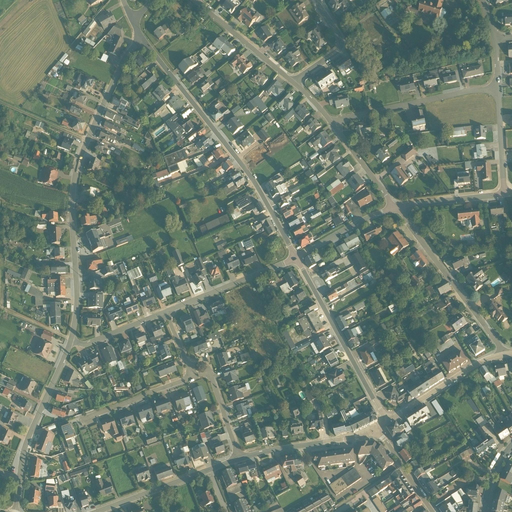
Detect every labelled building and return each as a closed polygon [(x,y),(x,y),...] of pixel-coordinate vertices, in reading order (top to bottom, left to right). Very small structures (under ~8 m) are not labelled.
[(240,4),(234,0),(228,0),(223,7),(232,15),(240,4)] [(332,2),(329,4),(334,12),(340,9),(342,13),(348,9),(343,1),(341,3),(339,0),(338,1),(336,0),(332,0),(332,2)] [(395,0),(384,0),(376,5),(385,21),(394,15),(391,12),(399,7),(395,0)] [(434,25),(438,26),(446,0),(444,0),(436,0),(434,8),(421,4),(418,13),(435,19),(434,25)] [(305,8),(302,3),(289,12),(298,25),(309,17),(303,9),(305,8)] [(245,25),(249,28),(255,21),(256,22),(260,17),(255,13),(253,15),(247,9),(242,14),(241,13),(236,19),(240,23),(242,21),(246,24),(245,25)] [(102,16),(97,19),(103,31),(111,26),(110,25),(115,22),(110,14),(104,18),(102,16)] [(511,27),(511,15),(511,16),(505,17),(505,19),(501,19),(502,24),(505,24),(505,26),(511,25),(511,27)] [(81,26),(87,21),(83,17),(78,21),(81,26)] [(86,37),(96,24),(92,21),(82,34),(86,37)] [(167,24),(154,34),(159,41),(165,36),(164,33),(170,28),(167,24)] [(116,26),(108,35),(113,37),(113,35),(121,39),(123,34),(121,29),(116,26)] [(267,26),(257,33),(264,43),(274,36),(267,26)] [(321,31),(317,26),(304,35),(308,40),(311,38),(319,49),(327,43),(319,32),(321,31)] [(175,32),(180,37),(185,32),(181,28),(175,32)] [(116,56),(123,41),(115,38),(108,53),(116,56)] [(219,52),(228,45),(223,38),(213,45),(211,43),(207,47),(216,55),(219,52)] [(279,40),(269,46),(272,50),(274,49),(278,55),(282,52),(282,53),(286,50),(279,40)] [(84,48),(82,53),(85,53),(88,44),(80,41),(79,46),(84,48)] [(231,49),(228,45),(219,52),(222,55),(226,55),(228,57),(235,52),(232,48),(231,49)] [(300,55),(297,50),(285,59),(287,62),(288,62),(292,68),(300,63),(296,58),(300,55)] [(67,52),(59,61),(61,63),(69,53),(67,52)] [(203,60),(201,62),(203,65),(208,60),(203,53),(199,56),(203,60)] [(103,54),(100,61),(106,63),(108,56),(103,54)] [(241,56),(231,64),(234,69),(236,67),(242,75),(252,67),(248,62),(247,64),(244,61),(245,60),(241,56)] [(146,64),(140,57),(132,63),(135,67),(137,65),(140,69),(146,64)] [(185,76),(198,65),(192,58),(179,68),(185,76)] [(353,67),(347,59),(336,67),(341,74),(344,72),(346,76),(352,72),(350,70),(353,67)] [(52,78),(62,65),(58,62),(48,74),(52,78)] [(481,67),(462,71),(464,79),(483,75),(481,67)] [(187,80),(192,86),(205,76),(206,78),(213,73),(211,70),(205,74),(201,69),(187,80)] [(138,79),(144,74),(142,71),(134,77),(136,80),(138,79)] [(258,71),(251,80),(256,84),(256,83),(262,88),(268,80),(258,71)] [(442,74),(444,84),(456,81),(455,73),(450,74),(449,71),(445,72),(445,73),(442,74)] [(321,91),(336,80),(337,82),(336,83),(339,87),(342,85),(337,78),(335,80),(329,72),(315,82),(321,91)] [(423,80),(425,88),(437,86),(436,81),(439,80),(437,72),(429,73),(430,78),(423,80)] [(144,91),(156,80),(150,74),(147,77),(144,74),(138,79),(141,82),(138,85),(144,91)] [(93,81),(82,76),(79,83),(80,83),(78,87),(76,86),(75,89),(79,91),(80,89),(85,91),(87,86),(90,88),(91,85),(91,86),(93,81)] [(209,79),(198,87),(203,93),(214,85),(209,79)] [(399,84),(401,94),(415,91),(413,81),(399,84)] [(275,82),(266,92),(270,96),(271,94),(276,99),(284,91),(280,88),(281,86),(275,82)] [(166,92),(161,87),(152,94),(157,100),(156,101),(158,104),(169,94),(167,91),(166,92)] [(71,98),(69,102),(75,105),(76,102),(83,105),(86,98),(78,94),(75,100),(71,98)] [(287,95),(279,104),(282,107),(283,106),(288,111),(293,105),(288,100),(291,98),(287,95)] [(262,113),(267,109),(257,97),(252,101),(257,108),(262,113)] [(336,104),(337,109),(349,106),(347,97),(335,99),(335,98),(329,99),(330,105),(336,104)] [(180,103),(176,98),(167,105),(171,109),(172,108),(175,113),(184,106),(181,102),(180,103)] [(117,109),(115,112),(125,117),(127,113),(123,111),(124,108),(125,108),(127,104),(123,102),(123,101),(119,99),(118,101),(114,99),(111,105),(119,108),(118,109),(117,109)] [(215,110),(221,105),(218,101),(212,106),(215,110)] [(251,112),(257,108),(252,101),(246,106),(251,112)] [(74,107),(75,105),(69,102),(68,105),(72,107),(69,113),(78,117),(81,110),(74,107)] [(155,117),(166,107),(163,104),(152,114),(155,117)] [(301,123),(309,114),(301,106),(298,109),(296,107),(285,118),(288,122),(294,116),(301,123)] [(212,117),(216,122),(219,120),(221,122),(224,119),(223,117),(229,112),(227,109),(220,114),(219,112),(212,117)] [(187,117),(191,115),(187,110),(180,115),(182,118),(174,125),(177,128),(185,122),(184,121),(188,118),(187,117)] [(107,112),(105,118),(119,125),(122,118),(111,113),(111,114),(107,112)] [(411,122),(414,132),(420,131),(419,128),(426,126),(423,112),(415,114),(417,121),(411,122)] [(275,120),(270,114),(265,117),(270,123),(275,120)] [(136,123),(125,117),(123,122),(134,127),(136,123)] [(167,126),(175,120),(173,117),(165,124),(167,126)] [(244,127),(236,118),(226,126),(233,135),(244,127)] [(314,133),(320,127),(314,119),(303,128),(306,132),(310,129),(314,133)] [(64,120),(61,125),(77,132),(78,130),(82,132),(85,125),(76,121),(74,125),(64,120)] [(186,135),(193,129),(190,125),(191,124),(188,121),(181,127),(176,131),(178,133),(179,133),(181,136),(184,133),(186,135)] [(121,129),(106,122),(103,128),(112,132),(112,130),(120,133),(121,131),(120,131),(121,129)] [(369,123),(354,124),(356,141),(366,140),(365,134),(371,133),(369,123)] [(473,128),(452,131),(453,138),(467,136),(466,133),(474,132),(473,128)] [(197,140),(205,133),(202,129),(196,133),(195,132),(186,139),(189,143),(195,138),(197,140)] [(486,129),(476,129),(477,140),(485,140),(484,133),(486,133),(486,129)] [(25,137),(35,141),(37,135),(27,131),(25,137)] [(102,131),(99,139),(112,145),(114,141),(120,144),(122,139),(110,134),(109,135),(102,131)] [(264,131),(259,135),(265,143),(270,139),(264,131)] [(249,132),(238,141),(244,149),(247,146),(249,148),(255,142),(252,138),(253,138),(249,132)] [(325,132),(308,145),(312,150),(319,144),(323,148),(332,142),(325,132)] [(61,136),(57,147),(68,152),(70,145),(72,146),(75,138),(64,134),(63,137),(61,136)] [(205,141),(204,140),(196,146),(199,150),(200,149),(203,152),(212,145),(208,139),(205,141)] [(399,142),(397,139),(387,146),(389,149),(399,142)] [(97,144),(94,150),(109,157),(111,152),(105,150),(105,148),(97,144)] [(484,150),(483,146),(476,147),(476,154),(474,154),(474,160),(482,159),(482,156),(486,156),(485,150),(484,150)] [(335,147),(322,157),(325,162),(329,159),(333,164),(340,159),(335,153),(338,151),(335,147)] [(412,147),(401,156),(406,162),(417,154),(412,147)] [(385,148),(375,156),(377,158),(378,157),(383,163),(390,158),(385,152),(388,151),(385,148)] [(157,179),(160,186),(173,180),(172,177),(180,174),(176,165),(187,161),(183,151),(162,160),(167,175),(157,179)] [(216,162),(223,156),(219,151),(216,154),(215,153),(206,159),(202,155),(196,158),(203,166),(214,159),(216,162)] [(100,163),(91,160),(87,171),(97,174),(99,167),(110,171),(111,166),(110,165),(111,162),(101,158),(100,163)] [(29,162),(24,160),(21,166),(26,168),(29,162)] [(225,173),(232,168),(228,162),(225,165),(224,163),(214,171),(216,174),(222,169),(225,173)] [(341,165),(336,170),(343,179),(349,174),(354,171),(346,162),(341,165)] [(412,165),(407,170),(413,177),(418,172),(412,165)] [(399,169),(392,175),(401,186),(412,177),(403,166),(399,169)] [(482,172),(482,181),(491,181),(490,166),(476,167),(477,173),(482,172)] [(323,167),(315,174),(319,178),(327,172),(323,167)] [(44,170),(41,184),(53,186),(54,180),(56,180),(58,174),(44,170)] [(224,185),(226,187),(240,179),(237,173),(230,177),(232,180),(224,185)] [(316,187),(320,184),(316,176),(312,178),(316,187)] [(357,176),(348,182),(356,194),(361,190),(359,188),(364,185),(357,176)] [(469,185),(468,176),(457,177),(458,188),(463,187),(463,185),(469,185)] [(266,188),(269,194),(279,188),(277,184),(282,181),(280,178),(268,185),(269,186),(266,188)] [(244,184),(240,179),(226,187),(228,190),(235,186),(236,189),(244,184)] [(330,186),(333,190),(341,184),(338,180),(330,186)] [(295,184),(288,188),(292,195),(299,191),(295,184)] [(332,197),(344,188),(341,184),(333,190),(329,193),(332,197)] [(89,191),(81,189),(79,201),(85,202),(86,197),(90,198),(91,197),(94,197),(96,190),(90,188),(89,191)] [(281,191),(279,188),(269,194),(273,199),(279,195),(280,197),(281,196),(286,193),(284,189),(281,191)] [(363,193),(354,198),(360,208),(373,201),(368,193),(364,195),(363,193)] [(292,198),(290,195),(281,200),(281,201),(277,203),(280,209),(288,205),(288,207),(292,205),(289,199),(292,198)] [(239,210),(251,203),(247,197),(242,199),(241,198),(234,201),(237,207),(236,208),(237,209),(229,213),(233,220),(241,216),(239,212),(240,211),(239,210)] [(338,206),(332,197),(327,200),(334,209),(338,206)] [(177,204),(180,211),(187,207),(184,201),(177,204)] [(265,212),(260,203),(255,206),(254,205),(244,211),(246,213),(249,212),(256,209),(257,211),(253,213),(255,216),(257,216),(265,212)] [(286,212),(282,214),(285,219),(293,215),(294,217),(299,215),(294,206),(285,211),(286,212)] [(506,215),(503,215),(502,207),(491,208),(492,217),(495,216),(496,219),(502,219),(503,229),(500,230),(501,233),(504,232),(504,230),(508,230),(506,215)] [(100,215),(102,214),(103,217),(107,217),(107,213),(106,208),(99,209),(100,215)] [(318,210),(308,216),(311,221),(321,215),(318,210)] [(478,211),(457,213),(458,222),(467,221),(468,229),(480,227),(478,211)] [(53,214),(42,214),(42,219),(48,219),(48,222),(57,222),(57,216),(53,216),(53,214)] [(272,227),(265,214),(258,219),(259,220),(253,223),(256,230),(263,227),(265,231),(272,227)] [(89,221),(97,220),(96,215),(84,217),(84,220),(80,221),(81,228),(90,226),(89,221)] [(287,223),(291,229),(303,222),(301,219),(303,218),(301,216),(287,223)] [(227,218),(217,222),(219,227),(229,223),(227,218)] [(293,233),(296,238),(309,231),(307,227),(310,226),(308,223),(297,229),(298,230),(293,233)] [(199,227),(203,235),(208,233),(205,225),(199,227)] [(272,227),(265,231),(266,232),(260,235),(263,240),(276,233),(272,227)] [(362,234),(366,242),(373,239),(372,238),(379,235),(378,234),(382,232),(380,227),(376,229),(376,230),(375,231),(374,228),(362,234)] [(90,245),(103,240),(104,239),(101,229),(86,235),(90,245)] [(51,239),(51,245),(59,244),(59,239),(61,238),(60,230),(49,231),(50,239),(51,239)] [(398,254),(408,246),(398,233),(388,240),(393,247),(388,251),(392,257),(397,253),(398,254)] [(303,240),(298,242),(301,248),(309,245),(307,241),(312,238),(310,234),(302,238),(303,240)] [(361,245),(355,235),(345,241),(346,243),(336,249),(342,260),(347,257),(345,253),(350,250),(349,249),(355,246),(356,248),(361,245)] [(117,246),(133,241),(132,236),(116,241),(117,246)] [(253,248),(249,239),(242,242),(246,251),(253,248)] [(106,248),(103,240),(90,245),(91,248),(90,248),(92,254),(106,248)] [(64,250),(49,251),(50,259),(64,258),(64,250)] [(225,251),(217,254),(219,259),(223,258),(223,256),(226,255),(225,251)] [(357,251),(348,256),(360,275),(368,270),(357,251)] [(419,252),(410,258),(420,271),(428,264),(419,252)] [(253,253),(242,258),(245,266),(256,261),(253,253)] [(305,261),(309,269),(317,265),(319,268),(324,266),(317,254),(305,261)] [(179,256),(174,258),(178,268),(183,266),(179,256)] [(231,259),(225,262),(229,271),(233,270),(232,269),(239,266),(235,256),(231,258),(231,259)] [(463,258),(451,264),(454,270),(463,267),(464,270),(468,268),(463,258)] [(101,260),(87,262),(88,271),(97,270),(96,265),(102,264),(101,260)] [(198,275),(191,279),(196,287),(202,283),(201,281),(204,279),(200,272),(205,271),(202,264),(200,260),(196,261),(199,270),(196,272),(198,275)] [(219,275),(216,268),(213,269),(212,266),(207,268),(211,276),(212,275),(213,278),(219,275)] [(65,267),(50,267),(51,275),(65,274),(65,267)] [(321,276),(325,282),(337,276),(336,273),(340,271),(340,270),(338,267),(337,267),(333,269),(332,268),(323,273),(324,274),(321,276)] [(111,268),(102,270),(104,276),(113,274),(111,268)] [(138,268),(126,273),(136,297),(140,295),(133,280),(142,276),(138,268)] [(32,273),(24,269),(21,276),(8,270),(6,273),(20,279),(31,284),(32,282),(28,280),(32,273)] [(171,269),(165,271),(168,278),(170,277),(177,295),(188,290),(184,280),(179,281),(177,276),(175,277),(171,269)] [(469,277),(466,279),(476,292),(483,286),(480,282),(481,282),(479,279),(484,275),(480,270),(474,274),(472,275),(470,272),(467,274),(469,277)] [(374,279),(369,271),(364,274),(368,282),(374,279)] [(506,272),(501,275),(506,282),(511,279),(506,272)] [(299,285),(292,273),(284,277),(288,284),(280,288),(284,296),(293,291),(292,289),(299,285)] [(422,287),(415,278),(411,281),(412,283),(405,289),(398,279),(399,278),(395,273),(388,278),(397,290),(398,290),(402,296),(415,287),(417,290),(422,287)] [(157,281),(154,274),(150,276),(149,274),(147,275),(150,284),(157,281)] [(47,280),(48,289),(64,288),(64,279),(52,279),(51,276),(40,277),(40,280),(47,280)] [(97,277),(89,278),(89,290),(98,289),(97,277)] [(439,297),(451,290),(446,282),(436,287),(437,289),(435,290),(439,297)] [(35,298),(43,301),(42,294),(27,286),(24,292),(35,298)] [(170,295),(167,286),(159,289),(158,287),(155,288),(161,301),(165,300),(164,298),(170,295)] [(327,298),(330,303),(338,298),(336,295),(345,290),(343,286),(332,293),(332,294),(327,298)] [(437,297),(430,286),(425,289),(430,297),(427,298),(429,302),(437,297)] [(155,303),(148,287),(142,290),(145,296),(140,298),(144,308),(155,303)] [(64,288),(48,289),(48,296),(51,296),(51,293),(56,293),(56,298),(65,297),(64,288)] [(302,291),(290,297),(292,303),(296,301),(298,303),(303,301),(302,299),(305,297),(302,291)] [(89,296),(88,309),(103,309),(103,293),(97,293),(97,297),(89,296)] [(127,315),(138,310),(132,296),(125,299),(126,302),(123,304),(127,315)] [(59,305),(43,306),(43,301),(35,298),(36,307),(42,307),(42,314),(48,314),(59,313),(59,305)] [(439,312),(447,308),(450,313),(455,310),(449,299),(444,302),(442,300),(437,303),(439,305),(436,307),(439,312)] [(493,300),(487,304),(490,307),(488,309),(497,321),(499,320),(502,323),(508,319),(503,312),(504,311),(500,306),(499,307),(493,300)] [(297,318),(299,320),(311,314),(311,313),(317,310),(313,302),(307,306),(310,311),(297,318)] [(366,307),(363,302),(353,307),(356,312),(366,307)] [(221,304),(221,303),(210,307),(215,319),(226,314),(221,304)] [(289,314),(298,309),(296,304),(287,309),(289,314)] [(399,312),(394,304),(388,308),(392,315),(399,312)] [(111,322),(122,318),(117,307),(113,308),(114,310),(107,313),(111,322)] [(198,312),(193,314),(199,328),(205,325),(204,322),(209,320),(206,312),(199,315),(198,312)] [(59,313),(48,314),(49,319),(50,318),(51,325),(60,325),(59,313)] [(324,330),(315,313),(298,322),(304,333),(303,333),(306,339),(310,337),(310,338),(324,330)] [(336,321),(342,331),(348,328),(344,322),(352,318),(349,313),(336,321)] [(467,324),(460,315),(449,323),(456,332),(467,324)] [(99,317),(87,316),(87,327),(99,327),(99,317)] [(181,319),(186,334),(194,331),(188,316),(181,319)] [(344,335),(348,343),(354,340),(354,338),(363,333),(359,327),(344,335)] [(154,338),(150,339),(154,348),(166,343),(165,341),(157,344),(156,341),(163,338),(159,328),(151,331),(154,338)] [(230,343),(224,330),(218,333),(220,339),(224,346),(230,343)] [(294,354),(310,345),(308,341),(296,348),(287,331),(283,333),(294,354)] [(41,338),(50,342),(53,336),(44,333),(41,338)] [(192,346),(195,354),(207,349),(206,345),(210,343),(209,341),(211,340),(212,342),(220,339),(218,333),(206,338),(207,340),(192,346)] [(147,351),(154,348),(150,339),(145,341),(142,335),(135,338),(136,341),(132,343),(133,347),(138,346),(144,343),(147,351)] [(369,343),(372,347),(385,339),(383,335),(369,343)] [(440,353),(454,344),(448,335),(441,339),(444,344),(437,349),(440,353)] [(325,337),(310,345),(316,355),(319,353),(320,355),(323,353),(323,352),(330,348),(326,341),(327,340),(325,337)] [(471,350),(475,357),(481,353),(484,351),(483,348),(481,345),(482,345),(477,337),(472,340),(474,342),(467,346),(470,351),(471,350)] [(358,346),(354,340),(348,343),(352,350),(358,346)] [(39,341),(34,354),(46,359),(49,351),(50,352),(52,347),(39,341)] [(131,352),(128,342),(125,343),(124,342),(120,343),(121,345),(118,346),(122,356),(131,352)] [(412,351),(413,354),(416,352),(412,344),(407,347),(410,352),(412,351)] [(111,347),(101,351),(107,365),(117,361),(111,347)] [(166,347),(158,350),(162,361),(171,357),(166,347)] [(367,349),(360,353),(367,366),(375,362),(367,349)] [(338,360),(332,351),(323,356),(326,360),(325,360),(331,370),(339,365),(337,360),(338,360)] [(429,354),(427,351),(424,353),(428,361),(432,359),(431,358),(429,354)] [(454,354),(451,356),(457,366),(459,364),(460,366),(467,362),(461,353),(455,356),(454,354)] [(226,354),(217,357),(221,368),(236,363),(235,358),(229,361),(226,354)] [(247,354),(240,356),(242,364),(250,362),(247,354)] [(92,365),(90,366),(93,372),(97,369),(96,367),(98,367),(96,364),(98,363),(94,355),(88,358),(92,365)] [(448,360),(443,364),(448,373),(455,369),(454,368),(457,366),(451,356),(447,358),(448,360)] [(89,374),(93,372),(90,366),(88,367),(84,361),(78,364),(83,372),(85,370),(87,373),(88,372),(89,374)] [(431,373),(434,377),(438,383),(443,380),(433,364),(432,365),(430,362),(426,365),(427,366),(431,373)] [(173,363),(157,369),(160,378),(176,372),(173,363)] [(404,370),(408,375),(416,370),(413,365),(404,370)] [(418,374),(421,379),(431,373),(427,366),(423,369),(424,370),(418,374)] [(503,377),(506,376),(504,366),(494,368),(496,374),(498,374),(498,378),(499,378),(500,381),(504,380),(503,377)] [(485,367),(479,371),(487,383),(489,382),(491,385),(493,384),(499,380),(498,378),(495,379),(491,372),(489,373),(485,367)] [(401,390),(400,391),(405,399),(408,403),(419,396),(414,388),(416,387),(408,375),(404,370),(403,368),(396,374),(401,383),(398,385),(401,390)] [(380,369),(371,375),(378,387),(387,382),(380,369)] [(78,375),(70,371),(64,382),(77,389),(81,382),(76,380),(78,375)] [(234,371),(223,374),(226,385),(238,382),(234,371)] [(332,371),(319,379),(321,383),(330,378),(335,387),(347,380),(342,372),(338,374),(336,371),(333,372),(332,371)] [(430,388),(438,383),(434,377),(426,381),(430,388)] [(423,393),(430,388),(426,381),(424,379),(421,381),(418,378),(415,380),(423,393)] [(20,391),(30,396),(36,384),(25,379),(20,391)] [(17,384),(9,380),(6,385),(5,387),(13,391),(14,389),(17,384)] [(502,385),(499,380),(493,384),(496,389),(502,385)] [(246,385),(228,391),(232,402),(244,398),(243,394),(248,392),(248,391),(246,385)] [(491,393),(487,387),(482,390),(486,397),(491,393)] [(201,388),(193,391),(197,403),(206,400),(201,388)] [(397,404),(405,399),(400,391),(396,393),(393,388),(385,394),(391,402),(396,402),(397,404)] [(28,413),(31,406),(27,404),(28,403),(19,398),(20,396),(5,389),(2,395),(7,397),(8,393),(14,396),(12,400),(20,404),(18,407),(28,413)] [(311,390),(305,392),(309,401),(315,399),(311,390)] [(186,393),(173,397),(178,413),(184,410),(185,411),(192,409),(186,393)] [(58,395),(56,401),(63,403),(64,402),(69,404),(71,398),(62,395),(62,396),(58,395)] [(471,399),(467,401),(474,412),(478,410),(471,399)] [(161,401),(154,404),(157,414),(171,410),(167,400),(161,402),(161,401)] [(436,401),(432,404),(440,417),(444,414),(436,401)] [(358,402),(353,405),(356,411),(362,408),(358,402)] [(249,403),(237,407),(239,414),(236,415),(238,419),(249,415),(247,410),(251,409),(249,403)] [(143,409),(137,411),(142,424),(154,420),(149,406),(142,408),(143,409)] [(408,416),(405,418),(410,426),(413,424),(414,426),(427,418),(426,416),(429,414),(424,406),(420,408),(421,409),(409,417),(408,416)] [(297,407),(292,409),(295,417),(300,416),(297,407)] [(371,414),(366,416),(370,425),(377,422),(376,419),(377,418),(372,408),(369,410),(371,414)] [(65,413),(53,409),(51,414),(59,417),(59,416),(64,417),(64,416),(67,417),(69,412),(66,411),(65,413)] [(328,425),(332,425),(331,418),(338,415),(336,409),(326,415),(328,420),(328,425)] [(5,420),(3,424),(12,428),(15,421),(16,421),(17,418),(6,412),(3,419),(5,420)] [(118,416),(118,417),(122,428),(127,426),(127,427),(134,425),(130,412),(125,414),(118,416)] [(346,425),(344,426),(347,434),(353,432),(354,433),(370,425),(366,416),(364,414),(348,421),(347,420),(351,418),(349,414),(346,416),(344,412),(340,413),(346,425)] [(210,413),(198,417),(203,431),(214,426),(210,413)] [(476,420),(481,427),(488,422),(482,415),(476,420)] [(324,431),(322,416),(315,416),(316,420),(309,421),(310,429),(318,428),(318,432),(324,431)] [(511,427),(506,418),(501,422),(510,434),(511,433),(511,427)] [(113,419),(100,423),(102,432),(109,430),(111,437),(118,435),(113,419)] [(500,441),(509,435),(500,422),(497,423),(502,430),(499,432),(491,421),(488,423),(500,441)] [(296,422),(290,423),(292,435),(296,435),(296,434),(303,433),(302,424),(297,425),(296,422)] [(253,429),(250,423),(244,425),(246,431),(244,432),(245,436),(243,436),(246,445),(255,442),(251,430),(253,429)] [(406,433),(411,430),(407,424),(399,429),(396,424),(387,429),(393,438),(404,431),(406,433)] [(70,425),(61,429),(66,441),(76,438),(73,428),(71,429),(70,425)] [(335,437),(347,434),(344,426),(344,425),(333,427),(335,437)] [(473,448),(479,456),(495,445),(489,436),(487,437),(481,428),(475,432),(482,442),(473,448)] [(261,431),(262,441),(274,438),(273,429),(261,431)] [(13,435),(1,430),(0,432),(0,434),(0,435),(0,442),(7,446),(10,438),(11,439),(13,435)] [(36,445),(34,450),(48,455),(52,445),(50,444),(53,437),(43,433),(38,446),(36,445)] [(154,435),(144,439),(147,446),(157,442),(154,435)] [(398,446),(401,449),(410,443),(408,440),(407,441),(403,435),(396,440),(398,443),(395,444),(397,447),(398,446)] [(218,437),(211,440),(217,455),(224,452),(218,437)] [(372,455),(373,457),(383,449),(381,446),(378,448),(375,444),(366,445),(366,443),(357,444),(358,457),(372,455)] [(186,444),(179,446),(182,456),(174,459),(177,467),(184,465),(185,466),(189,465),(185,454),(189,452),(186,444)] [(198,447),(191,450),(195,460),(202,458),(203,460),(207,458),(206,454),(207,454),(205,447),(199,450),(198,447)] [(406,450),(399,454),(406,464),(416,457),(417,457),(422,453),(421,451),(411,457),(409,455),(414,452),(411,448),(407,451),(406,450)] [(393,464),(383,449),(373,457),(383,471),(393,464)] [(473,454),(470,449),(457,457),(460,462),(473,454)] [(352,450),(334,453),(336,466),(354,463),(352,450)] [(318,468),(336,466),(334,453),(316,455),(317,457),(313,457),(314,462),(317,462),(318,468)] [(298,457),(293,458),(294,468),(304,482),(308,479),(304,473),(303,474),(300,470),(299,467),(303,467),(301,458),(298,459),(298,457)] [(306,484),(304,482),(294,468),(293,458),(281,460),(282,469),(287,468),(289,470),(290,469),(291,473),(293,473),(293,477),(300,488),(306,484)] [(33,460),(30,477),(42,479),(43,471),(40,471),(41,461),(33,460)] [(68,461),(62,464),(65,472),(72,470),(68,461)] [(416,461),(408,466),(414,475),(422,470),(426,467),(424,464),(420,467),(416,461)] [(265,478),(267,484),(279,478),(279,476),(282,475),(276,462),(267,466),(268,468),(262,471),(265,478)] [(255,463),(246,465),(248,473),(250,473),(252,479),(258,477),(255,463)] [(249,478),(248,473),(246,465),(238,467),(240,475),(245,474),(248,483),(252,482),(251,478),(249,478)] [(153,469),(158,482),(173,476),(169,467),(162,470),(160,466),(153,469)] [(422,470),(414,475),(417,480),(429,473),(435,469),(433,466),(423,472),(422,470)] [(150,480),(146,468),(134,472),(138,483),(145,480),(145,481),(150,480)] [(86,469),(69,474),(70,477),(83,473),(84,478),(88,476),(86,469)] [(336,496),(361,479),(355,469),(329,486),(336,496)] [(229,497),(244,491),(241,484),(237,485),(236,482),(238,482),(234,473),(232,474),(231,471),(221,475),(227,489),(226,490),(229,497)] [(511,486),(511,483),(511,475),(504,471),(500,480),(511,486)] [(388,487),(403,477),(399,472),(376,488),(380,493),(388,487)] [(429,473),(417,480),(424,489),(435,482),(429,473)] [(67,474),(61,476),(64,482),(70,480),(67,474)] [(78,477),(71,479),(74,488),(80,486),(78,477)] [(403,477),(388,487),(393,494),(398,491),(401,495),(396,499),(400,505),(415,495),(403,477)] [(95,482),(101,498),(106,496),(106,495),(113,493),(109,483),(103,486),(101,480),(95,482)] [(435,482),(424,489),(429,498),(436,493),(437,492),(442,489),(438,485),(441,483),(438,480),(435,482)] [(477,499),(479,487),(474,486),(473,489),(467,488),(466,494),(468,495),(468,497),(477,499)] [(67,508),(69,508),(70,511),(72,510),(73,511),(75,510),(76,509),(74,502),(73,498),(70,498),(68,491),(63,492),(62,488),(60,488),(64,505),(66,504),(67,508)] [(380,493),(376,488),(367,494),(371,499),(380,493)] [(82,508),(88,506),(87,502),(89,502),(86,493),(84,493),(82,494),(81,491),(77,492),(82,508)] [(497,491),(493,502),(508,506),(511,496),(497,491)] [(40,493),(31,492),(30,498),(28,498),(28,504),(35,505),(36,501),(39,501),(40,493)] [(439,510),(440,511),(458,511),(463,509),(465,507),(457,492),(451,496),(456,504),(452,507),(449,504),(439,510)] [(319,497),(324,505),(328,502),(331,507),(335,505),(331,500),(326,493),(324,494),(325,494),(319,497)] [(210,498),(208,494),(201,496),(203,502),(200,503),(202,508),(210,505),(211,508),(214,507),(213,504),(213,503),(211,497),(210,498)] [(420,502),(415,495),(400,505),(395,510),(396,511),(397,511),(405,508),(407,510),(420,502)] [(48,498),(48,508),(49,508),(49,509),(52,509),(52,508),(60,508),(60,503),(58,503),(57,497),(48,498)] [(317,499),(312,502),(316,509),(320,507),(323,511),(324,511),(327,510),(324,505),(319,497),(319,498),(319,497),(317,498),(317,499)] [(384,511),(387,511),(378,498),(373,502),(379,511),(384,511)] [(244,501),(233,505),(234,508),(235,511),(249,511),(250,511),(246,503),(245,504),(244,501)] [(312,502),(311,502),(309,503),(304,506),(307,511),(310,511),(312,511),(313,511),(317,511),(316,509),(312,502)] [(422,505),(420,502),(407,510),(406,511),(413,511),(422,505)] [(476,511),(477,506),(475,506),(475,503),(469,502),(468,509),(463,509),(458,511),(476,511)] [(508,506),(493,502),(491,511),(503,511),(504,511),(506,511),(508,506)] [(255,511),(256,511),(266,508),(264,503),(258,506),(258,505),(253,508),(255,511)]
